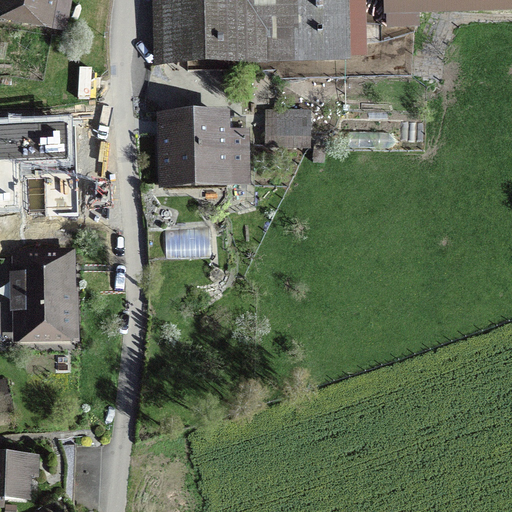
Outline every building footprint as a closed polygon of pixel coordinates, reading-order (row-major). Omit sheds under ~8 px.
[(0,0),(0,13),(49,22),(53,0),(0,0)] [(251,58),(249,0),(159,0),(160,61),(251,58)] [(249,0),(251,58),(323,57),(323,78),(345,77),(343,0),(249,0)] [(511,0),(386,0),(387,25),(417,24),(417,12),(511,9),(511,0)] [(278,134),(309,134),(309,113),(278,113),(278,134)] [(163,185),(248,183),(246,138),(225,139),(225,119),(192,120),(193,129),(162,129),(163,185)] [(68,128),(0,129),(0,208),(20,207),(19,165),(69,164),(68,128)] [(348,256),(436,252),(431,129),(344,132),(348,256)] [(455,129),(431,129),(436,252),(506,250),(507,267),(511,267),(511,156),(498,157),(497,138),(455,139),(455,129)] [(60,251),(23,252),(13,258),(14,276),(24,275),(25,310),(18,310),(18,335),(75,333),(74,293),(61,294),(60,251)] [(0,498),(27,499),(28,459),(0,457),(0,498)]
